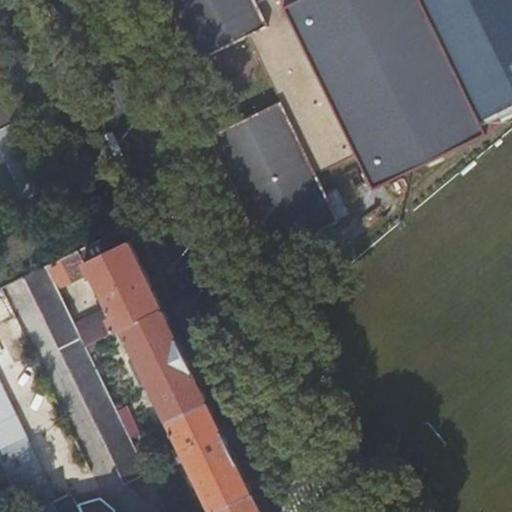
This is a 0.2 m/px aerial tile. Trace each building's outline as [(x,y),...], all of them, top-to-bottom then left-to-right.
[(511,0),(168,0),(199,61),(251,37),(284,101),(211,137),(271,256),(341,220),(319,174),(356,156),(372,189),(486,133),(497,124),(492,115),(511,104),(511,0)] [(21,122),(0,130),(0,142),(23,199),(48,189),(21,122)] [(160,309),(121,230),(46,267),(56,289),(82,276),(80,273),(85,270),(90,278),(92,277),(112,316),(108,321),(109,322),(106,324),(100,313),(74,325),(84,346),(121,328),(160,309)] [(56,289),(46,267),(23,278),(124,483),(146,472),(84,346),(74,325),(56,289)] [(77,284),(63,289),(69,308),(84,303),(77,284)] [(0,324),(13,318),(0,291),(0,324)] [(206,401),(160,309),(121,328),(126,338),(124,339),(125,342),(127,341),(134,355),(127,359),(138,384),(147,381),(166,420),(206,401)] [(116,511),(114,507),(100,495),(77,503),(74,496),(67,492),(58,497),(0,382),(0,462),(9,481),(24,511),(116,511)] [(211,511),(251,493),(206,401),(166,420),(172,432),(170,433),(172,436),(173,435),(180,449),(172,453),(185,478),(192,475),(210,511),(211,511)] [(0,485),(9,481),(0,462),(0,485)] [(260,511),(251,493),(211,511),(260,511)]
